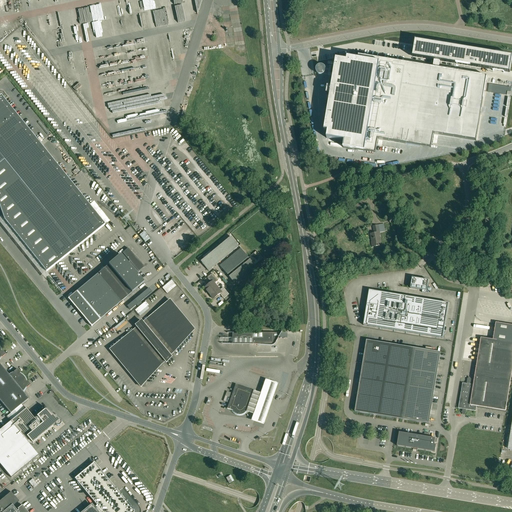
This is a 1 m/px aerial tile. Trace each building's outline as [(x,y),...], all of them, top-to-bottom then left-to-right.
[(330,95),(324,131),(328,131),(327,138),(344,141),(343,148),(365,152),(376,153),(377,146),(378,139),(421,146),(431,148),(432,144),(434,134),(476,141),(487,76),(439,69),(440,60),(510,72),(511,58),(511,56),(507,56),(507,54),(496,52),(495,54),(427,43),(416,41),(416,40),(415,40),(414,48),(413,56),(435,59),(433,68),(359,55),(358,59),(347,57),(347,61),(336,59),(335,66),(329,66),(328,76),(333,77),(331,87),(328,87),(326,94),(330,95)] [(136,48),(125,83),(159,94),(171,59),(136,48)] [(194,67),(183,101),(229,116),(240,82),(194,67)] [(488,92),(506,95),(507,90),(511,91),(511,88),(489,84),(488,92)] [(1,95),(0,96),(0,207),(4,220),(46,272),(105,225),(1,95)] [(371,242),(371,243),(372,247),(381,245),(379,236),(380,236),(380,232),(385,231),(383,224),(374,226),(376,233),(370,234),(372,242),(371,242)] [(150,238),(144,231),(139,235),(145,242),(150,238)] [(201,261),(200,261),(208,271),(238,246),(231,236),(224,242),(222,239),(209,250),(210,251),(202,257),(203,259),(201,261)] [(135,257),(128,248),(122,253),(129,261),(135,257)] [(236,286),(257,269),(240,248),(220,265),(236,286)] [(120,255),(108,265),(132,293),(144,283),(120,255)] [(77,291),(68,299),(77,310),(91,326),(121,301),(132,293),(108,265),(104,268),(103,267),(100,270),(101,271),(98,273),(77,291)] [(211,282),(204,288),(208,292),(216,286),(214,283),(217,280),(212,273),(207,277),(211,282)] [(427,291),(429,280),(412,278),(410,288),(422,290),(422,292),(426,293),(426,291),(427,291)] [(216,286),(208,292),(213,299),(220,294),(224,299),(229,294),(223,287),(220,290),(216,286)] [(140,302),(152,292),(149,288),(133,301),(138,306),(141,304),(140,302)] [(363,325),(443,338),(448,303),(369,290),(363,325)] [(166,363),(171,357),(170,355),(173,352),(194,329),(170,300),(143,322),(141,321),(135,325),(137,327),(110,350),(140,387),(161,364),(163,363),(165,361),(166,363)] [(462,383),(458,408),(476,411),(477,406),(506,411),(511,371),(511,325),(500,323),(497,341),(493,340),(492,340),(481,338),(473,385),(462,383)] [(232,335),(232,338),(252,338),(252,344),(272,344),(272,343),(275,343),(278,338),(272,338),(272,335),(272,333),(234,333),(232,333),(232,335)] [(441,352),(367,340),(355,412),(429,424),(441,352)] [(0,396),(24,377),(23,377),(23,376),(22,376),(22,375),(21,375),(20,374),(20,373),(17,369),(14,372),(14,373),(13,374),(12,374),(11,375),(10,375),(9,376),(9,375),(3,368),(0,370),(0,396)] [(24,377),(0,396),(0,400),(11,413),(7,417),(11,421),(26,408),(22,404),(28,399),(22,391),(23,391),(24,390),(24,389),(25,388),(25,387),(27,388),(30,385),(27,381),(26,382),(26,381),(25,380),(25,379),(25,378),(24,378),(24,377)] [(274,384),(262,381),(249,421),(261,425),(274,384)] [(227,408),(227,409),(233,411),(234,412),(235,413),(237,414),(237,415),(239,415),(241,415),(243,414),(244,413),(246,412),(247,412),(247,413),(248,413),(248,412),(255,392),(255,391),(236,384),(235,384),(235,385),(227,408)] [(52,414),(50,413),(49,412),(48,411),(47,409),(45,407),(45,408),(46,409),(34,418),(26,408),(11,421),(0,430),(0,464),(11,478),(39,455),(30,445),(55,425),(56,425),(56,426),(57,426),(58,426),(59,426),(60,425),(61,424),(61,423),(61,422),(60,421),(60,420),(59,420),(59,419),(57,418),(55,417),(54,416),(54,415),(54,414),(53,414),(52,414)] [(399,432),(397,446),(435,452),(436,445),(435,444),(436,438),(399,432)] [(16,511),(12,507),(19,501),(11,492),(0,501),(0,511),(140,511),(141,511),(141,510),(140,509),(140,508),(139,507),(124,488),(119,492),(94,462),(75,478),(97,505),(93,508),(92,506),(84,511),(27,511),(22,505),(18,509),(19,510),(16,511)]
